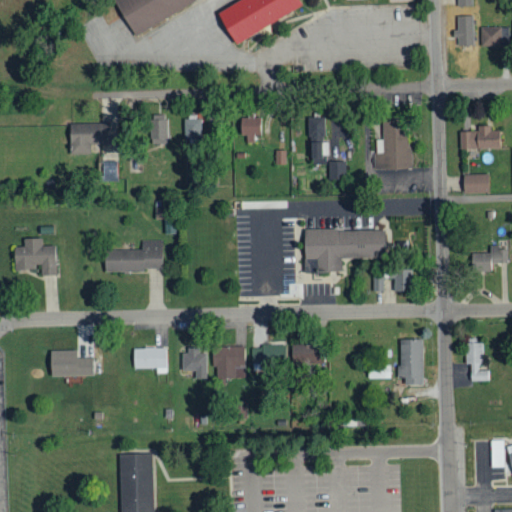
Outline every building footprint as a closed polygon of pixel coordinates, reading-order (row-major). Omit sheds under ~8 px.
[(193,0),(135,35),(114,0),(193,0)] [(235,0),(217,11),(235,42),(301,4),(298,0),(235,0)] [(458,46),(474,46),(473,16),(457,17),(458,46)] [(481,47),(509,48),(509,28),(481,27),(481,47)] [(260,117),(238,118),(239,141),(253,141),(253,135),(261,135),(260,117)] [(324,117),(308,118),(308,143),(325,143),(324,117)] [(409,169),(407,118),(382,119),(382,140),(374,140),(376,171),(409,169)] [(183,120),(184,139),(201,139),(201,120),(183,120)] [(168,144),(167,121),(147,121),(148,144),(168,144)] [(69,155),(89,155),(89,145),(109,145),(108,123),(68,124),(69,155)] [(459,132),(459,150),(500,149),(499,131),(491,131),(490,126),(477,127),(477,132),(459,132)] [(310,165),(325,165),(325,156),(328,156),(327,144),(309,145),(310,165)] [(286,165),(286,151),(274,151),(275,165),(286,165)] [(101,180),(116,180),(116,162),(101,163),(101,180)] [(327,162),(328,179),(345,179),(345,162),(327,162)] [(463,193),(489,193),(488,173),(462,174),(463,193)] [(164,233),(175,233),(175,220),(164,220),(164,233)] [(304,271),(303,229),(387,227),(387,256),(341,257),(341,270),(304,271)] [(13,246),(14,269),(40,268),(40,276),(56,275),(55,245),(42,245),(41,238),(23,238),(23,246),(13,246)] [(104,271),(162,270),(161,240),(141,240),(141,249),(103,250),(104,271)] [(397,252),(409,252),(408,240),(396,241),(397,252)] [(470,253),(471,272),(491,271),(491,263),(507,262),(507,245),(489,245),(489,253),(470,253)] [(394,291),(410,292),(412,269),(390,268),(389,279),(395,279),(394,291)] [(384,291),(384,277),(373,277),(373,291),(384,291)] [(422,339),(398,339),(399,377),(405,377),(405,384),(422,384),(422,339)] [(285,343),(251,344),(252,368),(286,367),(285,343)] [(470,381),(489,380),(489,370),(482,371),(481,343),(465,343),(465,364),(470,363),(470,381)] [(290,360),(314,360),(314,345),(291,345),(290,360)] [(213,346),(213,379),(244,379),(244,370),(234,370),(234,366),(244,366),(245,347),(213,346)] [(133,348),(133,368),(156,368),(156,373),(167,373),(166,347),(133,348)] [(206,353),(198,353),(198,348),(183,347),(182,371),(194,371),(194,378),(206,378),(206,353)] [(76,350),(49,350),(50,377),(93,376),(92,357),(76,357),(76,350)] [(389,364),(367,365),(368,378),(390,378),(389,364)] [(248,418),(247,401),(234,402),(234,418),(248,418)] [(504,467),(504,440),(491,440),(491,468),(504,467)] [(176,511),(176,510),(155,510),(154,450),(119,450),(119,511),(176,511)]
